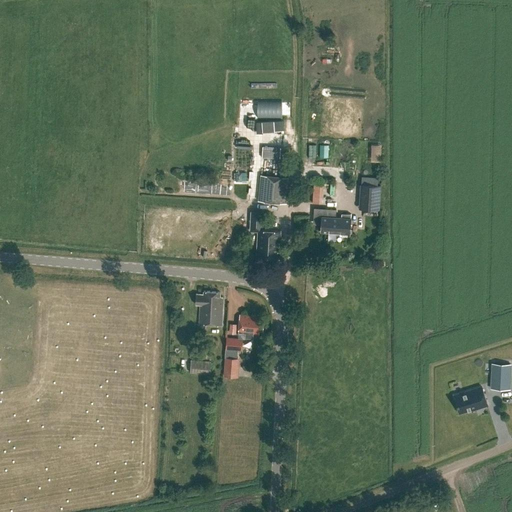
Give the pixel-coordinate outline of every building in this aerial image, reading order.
[(283,121),(274,121),(274,130),(274,131),(284,131),(284,129),(283,121)] [(284,157),(284,145),(266,145),(265,157),(284,157)] [(258,200),(286,203),(289,177),(261,174),(258,200)] [(359,209),(379,210),(381,186),(377,186),(378,178),(362,177),(361,185),(360,185),(359,209)] [(250,232),(258,232),(257,255),(260,255),(259,259),(276,260),(276,250),(279,250),(280,231),(263,230),(263,212),(251,212),(250,232)] [(321,216),(320,232),(337,233),(337,236),(350,236),(350,234),(352,234),(352,229),(350,229),(351,218),(351,214),(341,214),(341,217),(321,216)] [(220,292),(204,291),(203,294),(196,294),(195,304),(200,305),(199,323),(222,325),(223,297),(220,297),(220,292)] [(253,339),(253,334),(259,335),(259,331),(262,331),(263,321),(260,321),(260,317),(239,315),(238,333),(245,334),(245,338),(253,339)] [(241,346),(242,339),(227,338),(225,358),(224,376),(236,377),(238,358),(231,358),(232,346),(241,346)] [(210,362),(207,362),(190,362),(190,375),(210,376),(210,362)] [(491,363),(490,389),(505,389),(506,364),(491,363)] [(485,405),(487,405),(485,399),(481,387),(463,393),(464,397),(455,400),(459,412),(473,408),(474,409),(485,405)] [(501,410),(484,414),(489,435),(498,433),(495,423),(504,420),(501,410)]
